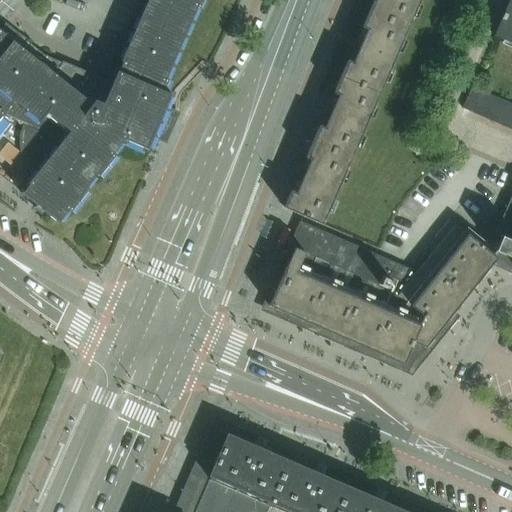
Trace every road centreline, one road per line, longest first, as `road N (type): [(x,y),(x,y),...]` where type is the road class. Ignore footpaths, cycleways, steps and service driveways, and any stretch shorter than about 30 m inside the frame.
road 1 (secondary): [(174,333),(223,210),(253,99)]
road 2 (secondary): [(253,99),(195,197),(143,318)]
road 3 (tertiary): [(164,357),(389,435)]
road 4 (tertiary): [(389,435),(174,333)]
road 5 (secondary): [(132,344),(59,511)]
road 6 (secondary): [(95,511),(164,357)]
road 7 (unclassified): [(143,318),(0,241)]
road 8 (unclassified): [(0,259),(80,319),(132,344)]
road 9 (tertiary): [(511,489),(389,435)]
